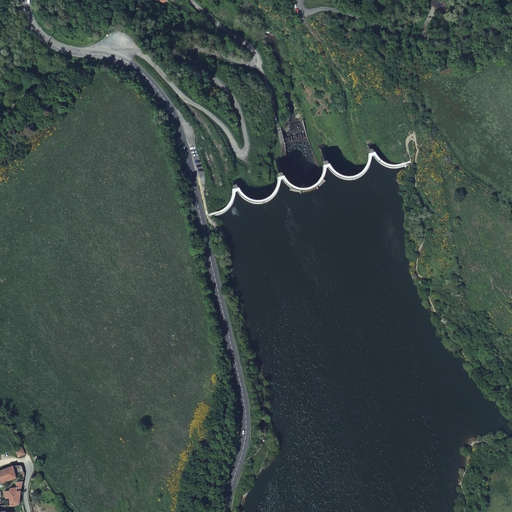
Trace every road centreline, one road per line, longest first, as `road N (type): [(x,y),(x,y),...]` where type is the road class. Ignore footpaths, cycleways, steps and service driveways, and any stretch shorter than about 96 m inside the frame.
road 1 (secondary): [(112,56),(145,75),(168,106),(195,192),(245,407),(226,511)]
road 2 (unclassified): [(112,56),(121,47),(149,60),(245,152),(232,96),(192,52),(248,64),(257,55),(191,0)]
road 3 (unclassified): [(301,0),(303,11),(324,8),(423,33),(468,31),(511,13)]
